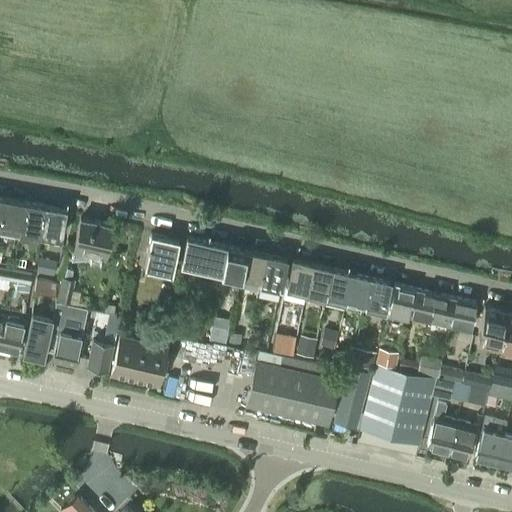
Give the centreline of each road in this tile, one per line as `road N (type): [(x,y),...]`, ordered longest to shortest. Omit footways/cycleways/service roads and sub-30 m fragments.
road 1 (residential): [(511,294),(0,179)]
road 2 (tertiary): [(275,448),(0,384)]
road 3 (tertiary): [(511,503),(275,448)]
